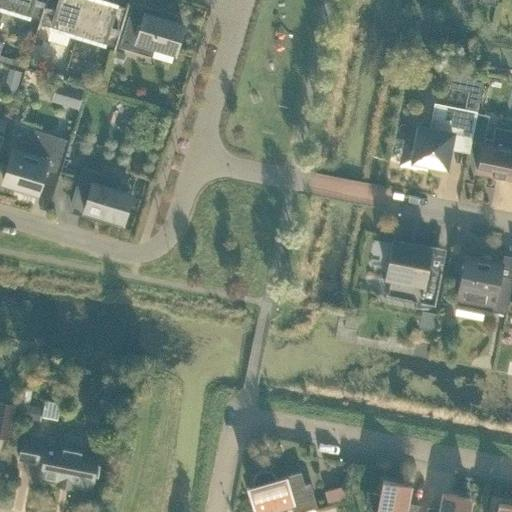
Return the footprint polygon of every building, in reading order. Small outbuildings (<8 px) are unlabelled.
[(40,19),(37,27),(38,27),(45,0),(4,0),(2,7),(40,19)] [(38,27),(40,23),(77,34),(87,0),(45,0),(38,27)] [(113,50),(114,51),(129,3),(128,3),(126,7),(103,0),(87,0),(77,34),(114,45),(113,50)] [(131,9),(120,45),(151,54),(154,45),(174,51),(183,24),(131,9)] [(116,50),(112,62),(120,65),(124,53),(116,50)] [(468,92),(465,106),(477,108),(482,79),(471,77),(468,92)] [(83,89),(56,81),(50,101),(77,109),(83,89)] [(416,143),(411,142),(407,163),(427,167),(428,163),(446,166),(450,140),(469,143),(476,111),(435,103),(430,128),(419,125),(416,143)] [(483,143),(477,172),(511,179),(511,131),(494,127),(492,139),(484,138),(483,143)] [(12,150),(3,181),(20,186),(19,189),(36,194),(45,167),(59,172),(58,176),(59,176),(70,141),(69,141),(68,142),(36,132),(29,155),(12,150)] [(82,169),(71,205),(122,221),(131,194),(110,187),(113,178),(82,169)] [(430,250),(393,242),(386,273),(391,274),(387,295),(435,305),(441,272),(427,269),(430,250)] [(502,264),(465,257),(455,307),(456,308),(457,304),(506,313),(511,282),(511,276),(500,274),(502,264)] [(422,310),(418,327),(432,330),(436,313),(422,310)] [(0,435),(7,437),(13,406),(0,403),(0,435)] [(20,419),(40,423),(42,407),(22,403),(20,419)] [(82,450),(83,442),(80,437),(69,435),(64,439),(63,446),(47,443),(48,440),(23,435),(18,459),(42,464),(39,477),(91,487),(98,453),(82,450)] [(256,511),(260,511),(304,511),(316,509),(316,510),(318,509),(310,483),(305,484),(301,471),(277,479),(276,477),(275,475),(272,472),(269,471),(265,470),(260,471),(255,475),(254,476),(253,478),(252,480),(252,486),(248,487),(255,511),(256,511)] [(417,511),(419,505),(406,503),(410,486),(383,481),(381,494),(367,491),(364,509),(377,511),(417,511)] [(342,486),(324,491),(327,504),(346,499),(342,486)] [(426,511),(467,511),(470,497),(444,492),(440,509),(428,507),(426,511)] [(511,511),(511,505),(499,503),(497,511),(511,511)]
